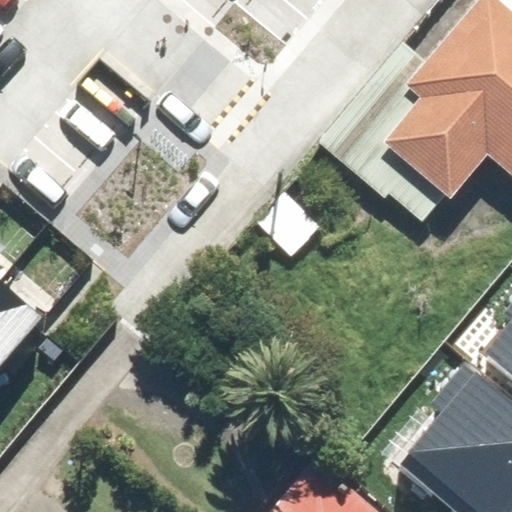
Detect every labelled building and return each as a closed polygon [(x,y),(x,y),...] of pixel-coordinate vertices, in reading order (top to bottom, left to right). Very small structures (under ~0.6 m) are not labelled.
[(511,177),(511,3),(508,0),(490,0),(421,83),(438,97),(395,148),(465,205),(498,166),(511,177)] [(328,224),(295,192),(263,224),(296,257),(328,224)] [(0,278),(0,368),(45,318),(0,278)] [(511,312),(511,321),(489,350),(511,368),(511,303),(508,308),(511,312)] [(511,511),(511,399),(476,368),(402,454),(469,511),(511,511)] [(392,511),(331,459),(285,511),(392,511)]
